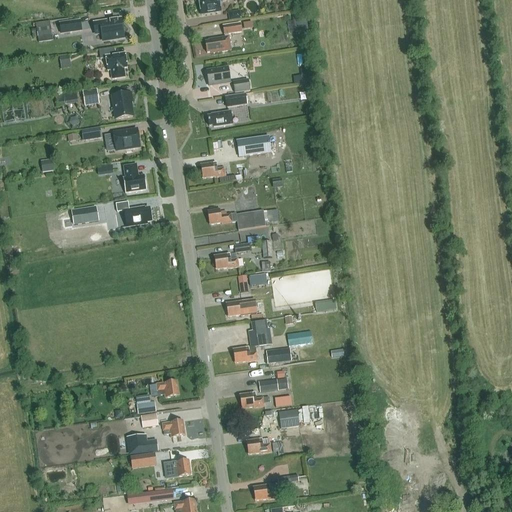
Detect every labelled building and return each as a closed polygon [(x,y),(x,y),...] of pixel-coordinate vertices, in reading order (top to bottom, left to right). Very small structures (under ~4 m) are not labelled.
[(219,3),(228,1),(228,0),(201,0),(198,0),(200,16),(220,12),(219,3)] [(231,12),(232,19),(243,18),(243,11),(231,12)] [(308,31),(306,16),(292,18),(295,33),(308,31)] [(60,35),(82,32),(80,21),(59,24),(60,35)] [(102,42),(124,38),(121,21),(93,25),(95,36),(101,36),(102,42)] [(242,33),(240,24),(223,26),(224,36),(242,33)] [(52,37),(51,27),(37,29),(38,39),(52,37)] [(210,54),(230,51),(228,37),(208,40),(208,41),(205,42),(206,53),(210,53),(210,54)] [(110,71),(112,80),(125,78),(123,69),(127,68),(125,54),(114,55),(113,48),(98,51),(100,59),(105,58),(107,71),(110,71)] [(71,68),(71,63),(70,56),(60,58),(61,70),(71,68)] [(208,86),(229,83),(227,67),(206,71),(208,86)] [(312,83),(311,75),(301,76),(302,84),(312,83)] [(250,92),(248,80),(233,83),(235,94),(250,92)] [(99,104),(97,90),(83,93),(85,107),(99,104)] [(115,120),(132,117),(130,103),(132,103),(131,93),(112,96),(115,120)] [(267,102),(266,93),(249,95),(250,105),(267,102)] [(248,106),(246,94),(225,98),(226,109),(248,106)] [(212,127),(231,124),(229,112),(211,114),(211,116),(207,116),(208,126),(212,126),(212,127)] [(69,117),(70,125),(81,124),(80,116),(69,117)] [(99,129),(82,131),(83,141),(101,138),(99,129)] [(131,131),(131,130),(130,130),(130,131),(126,132),(126,131),(125,131),(125,132),(113,134),(116,151),(125,149),(126,151),(132,150),(133,148),(139,147),(137,130),(131,131)] [(70,135),(71,143),(80,143),(80,134),(70,135)] [(268,138),(237,142),(239,158),(270,153),(268,138)] [(213,164),(200,166),(202,180),(215,178),(215,179),(225,177),(224,168),(217,169),(216,164),(213,164)] [(138,176),(136,165),(123,167),(125,179),(123,179),(125,194),(147,191),(144,176),(143,176),(139,177),(139,176),(138,176)] [(112,166),(104,167),(106,174),(113,173),(112,166)] [(283,188),(281,179),(272,180),(273,189),(283,188)] [(128,203),(116,204),(117,213),(124,212),(126,228),(147,224),(147,223),(151,222),(149,209),(145,210),(144,208),(129,210),(128,203)] [(238,232),(254,229),(269,227),(269,224),(279,222),(277,209),(236,215),(235,215),(227,216),(226,212),(219,213),(219,209),(207,211),(209,225),(221,222),(222,224),(231,223),(236,222),(238,232)] [(97,210),(72,213),(74,227),(99,223),(97,210)] [(272,258),(271,242),(262,243),(263,259),(272,258)] [(250,252),(249,244),(234,246),(235,254),(250,252)] [(236,255),(230,256),(230,255),(213,257),(215,270),(228,269),(228,270),(238,269),(237,260),(236,255)] [(270,273),(270,263),(261,263),(262,273),(270,273)] [(265,278),(249,280),(250,290),(266,288),(265,278)] [(246,282),(239,282),(241,294),(248,293),(246,282)] [(240,317),(250,316),(257,315),(255,301),(242,302),(226,304),(227,317),(240,316),(240,317)] [(335,303),(315,306),(317,314),(336,311),(335,303)] [(269,330),(249,333),(252,348),(271,346),(269,330)] [(255,353),(254,350),(254,349),(251,349),(249,349),(249,348),(233,350),(234,362),(246,361),(246,362),(256,361),(255,353)] [(292,362),(290,350),(266,352),(267,365),(292,362)] [(288,390),(287,380),(259,383),(260,393),(288,390)] [(156,385),(157,392),(157,396),(165,395),(165,399),(178,397),(176,383),(156,385)] [(269,399),(262,399),(256,400),(255,394),(240,396),(241,409),(252,408),(253,410),(263,408),(263,404),(270,403),(269,399)] [(278,397),(278,407),(295,406),(295,397),(278,397)] [(156,412),(155,403),(137,406),(138,415),(156,412)] [(297,411),(278,413),(280,430),(299,427),(297,411)] [(158,427),(156,415),(141,417),(143,429),(158,427)] [(163,432),(164,432),(164,436),(171,435),(171,438),(184,437),(182,421),(162,424),(163,432)] [(138,437),(128,438),(130,456),(158,452),(157,445),(139,447),(138,437)] [(262,440),(258,440),(246,442),(248,455),(260,454),(260,455),(270,454),(269,445),(268,441),(263,442),(262,440)] [(284,454),(282,443),(272,444),(273,453),(277,453),(278,455),(284,454)] [(168,464),(169,471),(169,476),(177,475),(177,477),(190,475),(188,461),(168,464)] [(290,483),(289,477),(277,479),(278,485),(290,483)] [(277,500),(275,487),(269,488),(269,486),(253,488),(255,501),(267,500),(267,501),(277,500)] [(172,491),(156,492),(157,500),(173,498),(172,491)] [(195,511),(194,501),(173,503),(174,510),(175,510),(175,511),(195,511)] [(119,506),(114,506),(114,511),(129,511),(130,502),(119,502),(119,506)]
